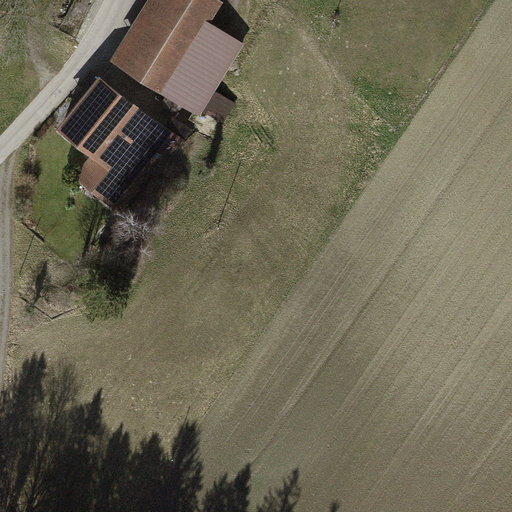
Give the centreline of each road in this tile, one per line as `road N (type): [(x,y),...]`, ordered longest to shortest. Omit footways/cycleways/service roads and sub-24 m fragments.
road 1 (track): [(0,417),(8,348),(0,189)]
road 2 (residential): [(0,143),(73,67),(101,0)]
